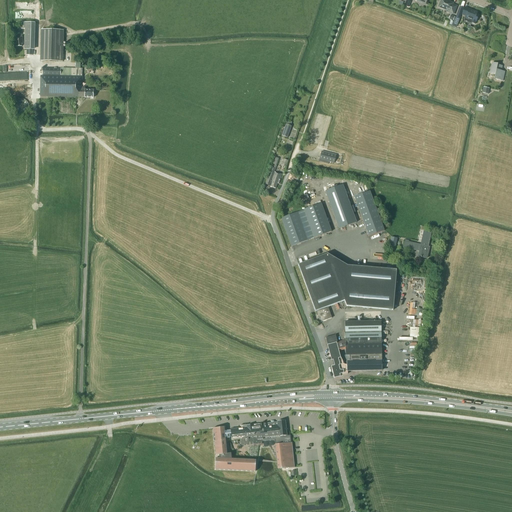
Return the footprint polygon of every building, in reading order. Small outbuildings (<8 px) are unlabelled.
[(440,2),(438,7),(443,9),(443,8),(447,10),(447,11),(453,14),(456,6),(452,4),(453,3),(444,0),(441,0),(440,2)] [(464,8),(460,6),(455,17),(460,19),(464,8)] [(477,12),(464,8),(462,14),(466,16),(466,17),(472,20),(471,23),(475,24),(476,21),(478,15),(476,14),(477,12)] [(34,49),(36,49),(36,21),(22,21),(22,28),(26,28),(26,49),(27,49),(27,54),(34,54),(34,49)] [(41,29),(40,60),(63,61),(64,30),(41,29)] [(23,37),(22,37),(22,34),(17,35),(18,37),(15,37),(15,41),(14,41),(14,47),(22,46),(22,44),(23,44),(23,37)] [(492,62),(490,73),(496,74),(495,79),(503,81),(505,71),(501,71),(502,66),(497,65),(498,64),(492,62)] [(94,98),(94,91),(85,90),(85,88),(82,88),(83,69),(43,68),(43,76),(41,76),(40,97),(76,98),(76,97),(85,98),(94,98)] [(19,111),(22,112),(24,111),(27,109),(28,107),(28,104),(27,101),(25,99),(23,98),(20,98),(18,99),(16,101),(15,103),(14,106),(15,108),(17,110),(19,111)] [(292,126),(286,124),(281,135),(288,138),(292,126)] [(322,151),(319,159),(334,163),(336,155),(322,151)] [(265,184),(271,186),(270,187),(276,189),(277,183),(279,184),(282,174),(275,172),(279,158),(275,157),(265,184)] [(343,184),(325,191),(339,228),(356,222),(343,184)] [(354,197),(368,236),(384,231),(370,191),(354,197)] [(304,210),(301,211),(311,239),(314,238),(331,231),(321,203),(304,209),(304,210)] [(297,212),(281,218),(291,246),(308,240),(311,239),(301,211),(298,212),(297,212)] [(403,247),(407,248),(419,251),(418,256),(427,258),(428,251),(427,251),(431,233),(424,231),(421,245),(408,242),(408,241),(405,240),(403,247)] [(391,237),(389,246),(396,247),(397,238),(391,237)] [(309,260),(322,255),(320,250),(307,255),(309,260)] [(315,311),(316,311),(328,307),(345,301),(346,306),(393,310),(396,270),(347,266),(328,254),(298,264),(315,311)] [(328,307),(316,312),(320,322),(332,317),(328,307)] [(412,322),(411,337),(419,337),(420,318),(417,318),(417,322),(412,322)] [(336,335),(326,337),(331,360),(333,359),(338,358),(340,358),(339,351),(345,349),(345,355),(350,355),(382,355),(381,321),(345,322),(345,340),(338,342),(336,335)] [(350,360),(347,360),(347,365),(347,371),(348,371),(382,370),(382,355),(350,355),(350,360)] [(335,365),(331,366),(334,378),(340,376),(339,374),(343,373),(343,374),(348,374),(348,371),(347,371),(347,365),(342,364),(340,364),(338,358),(333,359),(335,365)] [(224,426),(213,427),(215,454),(219,454),(219,458),(216,457),(216,469),(255,471),(256,459),(232,458),(231,452),(227,452),(225,437),(227,437),(227,438),(230,437),(231,437),(231,438),(237,437),(248,436),(248,438),(244,438),(245,445),(249,445),(262,444),(262,441),(275,440),(278,469),(294,467),(292,442),(291,442),(290,435),(287,435),(285,420),(277,421),(277,422),(251,425),(251,424),(249,424),(249,425),(246,425),(247,427),(231,429),(231,430),(225,431),(224,426)]
